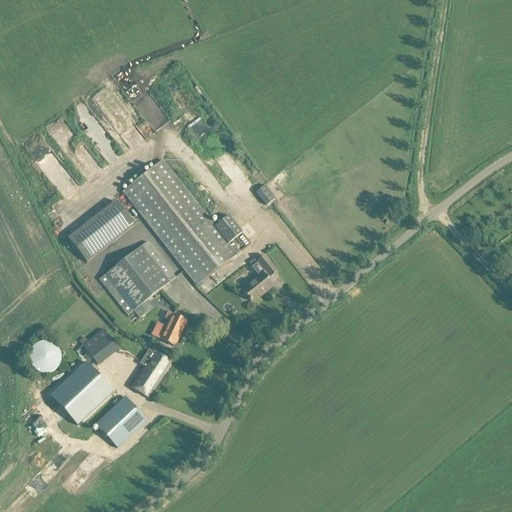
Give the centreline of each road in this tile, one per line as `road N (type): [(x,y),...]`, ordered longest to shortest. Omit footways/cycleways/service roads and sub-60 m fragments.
road 1 (unclassified): [(142,511),(206,456),(269,351),(511,157)]
road 2 (track): [(444,0),(419,179),(420,200),(435,212)]
